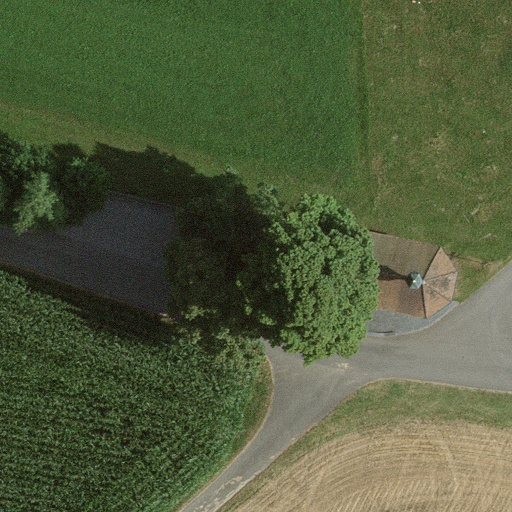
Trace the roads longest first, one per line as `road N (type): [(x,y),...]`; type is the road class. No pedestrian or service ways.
road 1 (unclassified): [(0,256),(348,348),(511,372)]
road 2 (track): [(348,348),(198,511)]
